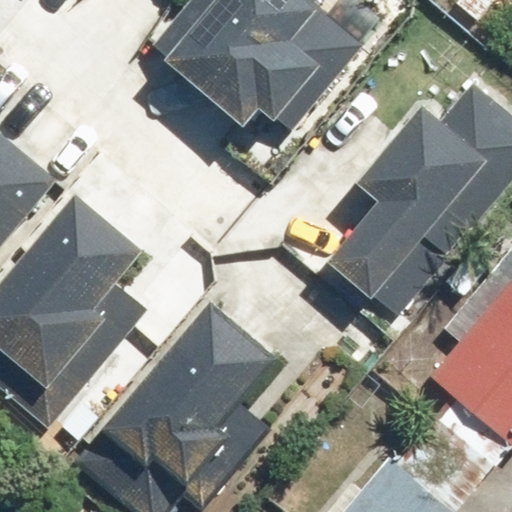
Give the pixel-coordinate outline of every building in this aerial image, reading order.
[(54,0),(69,13),(81,0),(54,0)] [(359,0),(205,0),(158,51),(274,157),(391,29),(359,0)] [(511,133),(473,100),(336,261),(401,316),(511,185),(511,133)] [(0,243),(45,190),(0,153),(0,243)] [(68,206),(0,287),(0,351),(7,357),(0,365),(0,390),(52,433),(149,315),(116,288),(137,263),(68,206)] [(511,278),(430,380),(511,446),(511,278)] [(203,311),(71,468),(124,511),(171,511),(193,486),(212,501),(266,437),(234,409),(269,367),(203,311)] [(334,511),(449,511),(382,456),(334,511)]
